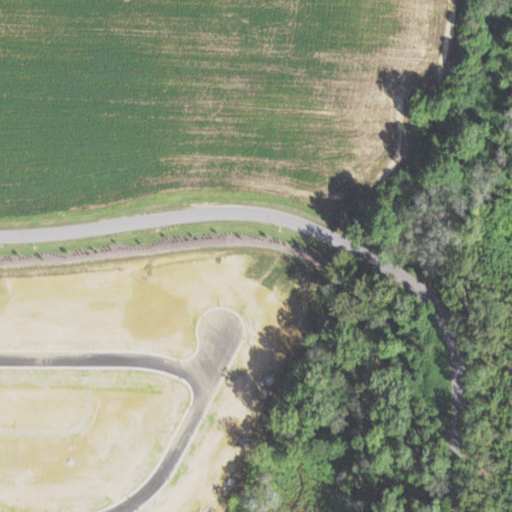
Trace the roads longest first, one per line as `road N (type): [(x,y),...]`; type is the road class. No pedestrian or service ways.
road 1 (residential): [(456,511),(462,343),(441,307),(418,291),(281,221),(177,220),(0,240)]
road 2 (residential): [(230,326),(205,408),(171,472),(118,511)]
road 3 (residential): [(0,354),(156,358),(214,376)]
